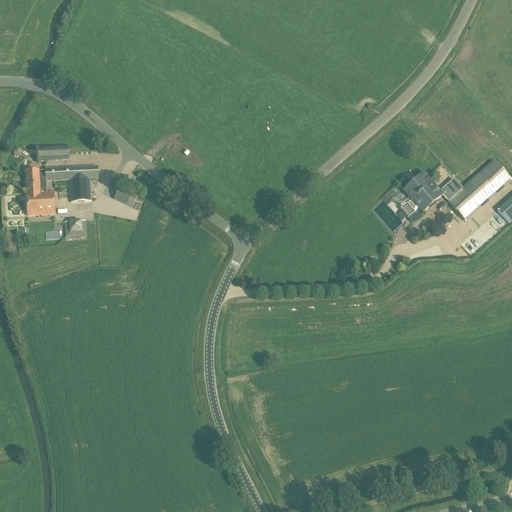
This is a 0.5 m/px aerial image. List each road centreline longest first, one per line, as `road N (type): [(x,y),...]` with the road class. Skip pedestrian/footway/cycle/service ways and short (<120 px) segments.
road 1 (unclassified): [(246,244),(430,72),(471,0)]
road 2 (unclassified): [(246,244),(67,99),(0,81)]
road 3 (unclassified): [(261,511),(210,390),(210,326),(246,244)]
